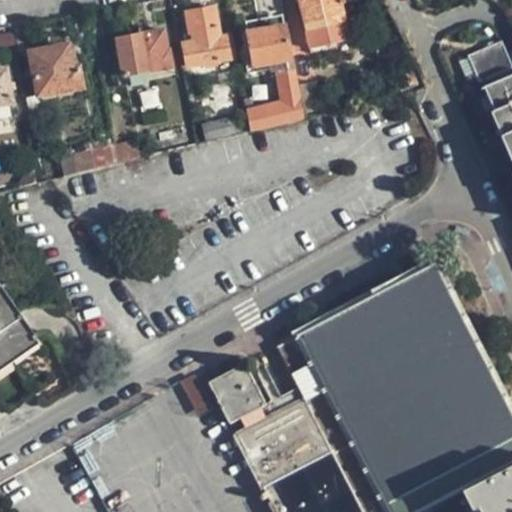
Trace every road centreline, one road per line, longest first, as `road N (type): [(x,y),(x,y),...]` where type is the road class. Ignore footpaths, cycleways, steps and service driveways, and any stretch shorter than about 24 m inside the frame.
road 1 (residential): [(469,190),(0,448)]
road 2 (unknown): [(377,173),(382,148),(360,142),(153,183)]
road 3 (unknown): [(377,173),(176,279)]
road 4 (unknown): [(155,363),(43,192)]
road 5 (residential): [(394,0),(469,190)]
